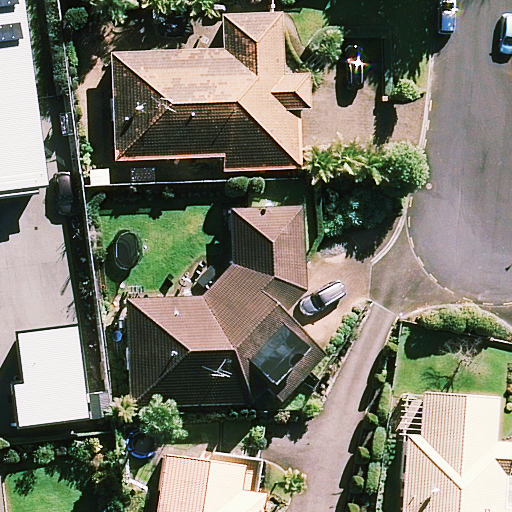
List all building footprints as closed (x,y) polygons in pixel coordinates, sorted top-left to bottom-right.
[(279,71),(278,10),(212,11),(212,47),(110,50),(113,156),(220,154),(220,166),(299,165),(297,104),(306,103),(306,71),(279,71)] [(0,171),(16,169),(0,34),(0,171)] [(211,294),(106,298),(109,366),(129,366),(130,401),(251,397),(303,344),(298,204),(225,206),(226,256),(210,257),(211,294)] [(495,391),(406,387),(399,511),(511,511),(511,502),(503,502),(506,438),(493,437),(495,391)] [(264,511),(262,509),(264,487),(239,485),(242,457),(162,449),(156,511),(264,511)]
